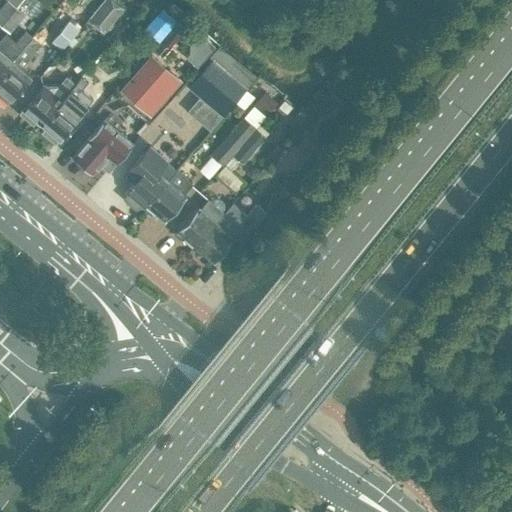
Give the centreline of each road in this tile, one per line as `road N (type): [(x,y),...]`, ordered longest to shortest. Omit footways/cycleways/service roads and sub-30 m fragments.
road 1 (primary): [(511,46),(132,511)]
road 2 (primary): [(204,511),(511,138)]
road 3 (tertiary): [(155,354),(280,464),(359,496)]
road 4 (tertiary): [(359,496),(325,456),(204,356)]
road 5 (tertiary): [(204,356),(149,305),(86,267)]
